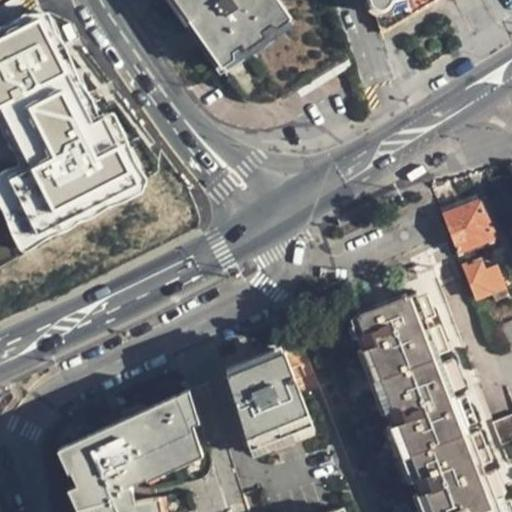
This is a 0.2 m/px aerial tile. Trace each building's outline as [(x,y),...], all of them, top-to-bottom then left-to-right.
[(23,0),(27,10),(51,3),(49,0),(23,0)] [(292,20),(278,0),(174,0),(244,98),(258,104),(277,101),(348,57),(313,5),(292,20)] [(389,30),(440,0),(372,0),(380,26),(382,30),(384,31),(389,30)] [(0,108),(2,107),(27,96),(25,94),(43,82),(35,62),(43,60),(59,46),(51,3),(27,10),(0,16),(0,25),(3,38),(0,38),(0,108)] [(146,160),(134,141),(125,146),(120,137),(117,138),(101,105),(114,99),(99,67),(78,76),(93,109),(87,111),(88,115),(81,118),(64,82),(4,113),(12,131),(0,137),(0,174),(3,190),(6,205),(36,189),(37,192),(51,184),(47,178),(58,172),(65,183),(75,177),(69,166),(77,162),(83,173),(85,171),(90,178),(118,162),(124,172),(146,160)] [(0,137),(12,131),(4,113),(2,107),(0,108),(0,137)] [(79,185),(75,177),(65,183),(70,190),(79,185)] [(431,184),(432,187),(440,209),(459,202),(452,184),(447,186),(445,180),(431,184)] [(461,206),(442,213),(457,251),(494,236),(480,200),(461,206)] [(440,209),(442,213),(461,206),(459,202),(440,209)] [(511,278),(503,255),(483,263),(494,293),(497,298),(511,291),(511,278)] [(482,259),(463,267),(476,301),(484,297),(494,293),(483,263),(482,259)] [(358,311),(360,314),(408,296),(406,292),(358,311)] [(408,296),(360,314),(350,318),(352,325),(357,337),(361,349),(386,414),(390,425),(412,482),(416,492),(423,511),(508,511),(505,504),(502,496),(496,498),(486,474),(477,449),(472,436),(468,425),(462,412),(454,389),(443,362),(440,352),(430,328),(427,318),(419,298),(417,293),(408,296)] [(428,294),(419,298),(427,318),(435,314),(428,294)] [(476,301),(490,337),(499,333),(484,297),(476,301)] [(439,324),(430,328),(440,352),(449,349),(439,324)] [(352,339),(357,337),(352,325),(348,327),(352,339)] [(381,416),(386,414),(361,349),(357,350),(381,416)] [(226,373),(251,447),(312,421),(283,350),(226,373)] [(453,359),(443,362),(454,389),(463,386),(453,359)] [(131,483),(143,477),(201,450),(190,425),(196,422),(181,391),(61,446),(86,502),(88,511),(154,511),(152,497),(135,499),(134,490),(131,483)] [(472,408),(462,412),(468,425),(477,421),(472,408)] [(511,414),(492,422),(501,447),(511,443),(511,414)] [(408,484),(412,482),(390,425),(386,427),(408,484)] [(477,449),(487,444),(483,432),(472,436),(477,449)] [(486,474),(497,470),(487,444),(477,449),(486,474)] [(368,469),(359,474),(361,480),(371,476),(368,469)] [(506,494),(497,470),(486,474),(496,498),(502,496),(506,494)] [(411,494),(418,511),(423,511),(416,492),(411,494)]
